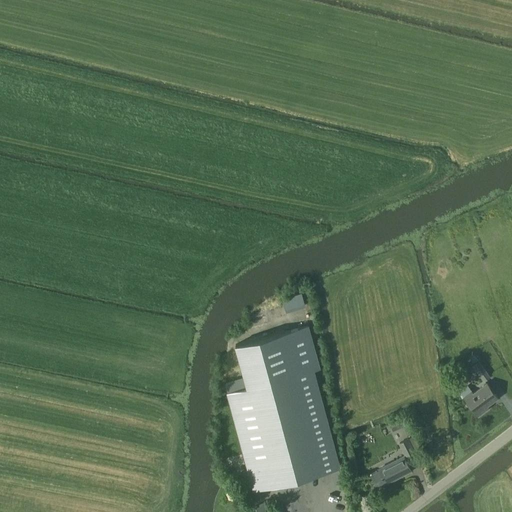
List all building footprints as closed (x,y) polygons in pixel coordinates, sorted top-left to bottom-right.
[(227,393),(248,469),(253,490),(340,466),(314,369),(320,367),(309,325),(235,345),(247,387),(227,393)] [(473,365),(485,381),(491,377),(479,361),(473,365)] [(487,383),(472,393),(471,391),(463,396),(478,416),(489,408),(487,406),(498,398),(487,383)] [(408,416),(390,423),(393,431),(411,424),(408,416)] [(399,443),(406,456),(415,451),(408,438),(399,443)] [(411,470),(404,456),(378,469),(379,470),(370,475),(377,488),(411,470)]
